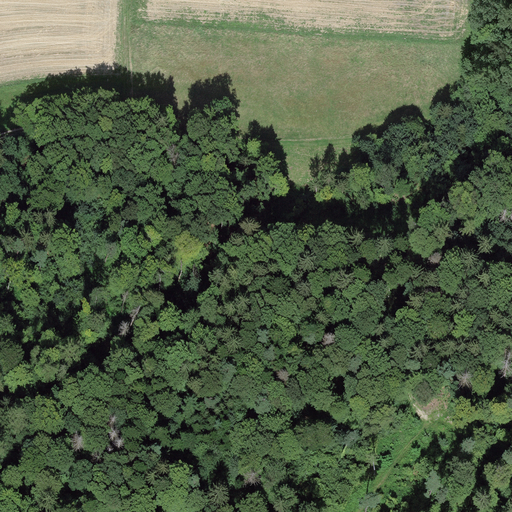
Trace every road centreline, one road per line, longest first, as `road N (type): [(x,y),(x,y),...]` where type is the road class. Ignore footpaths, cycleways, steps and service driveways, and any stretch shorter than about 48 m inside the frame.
road 1 (track): [(123,119),(157,185),(237,255),(287,278),(390,358),(421,419)]
road 2 (track): [(237,255),(210,312),(161,338),(148,355),(152,396)]
road 3 (track): [(511,283),(485,308),(464,367),(421,419)]
road 4 (track): [(0,138),(64,119),(123,119)]
